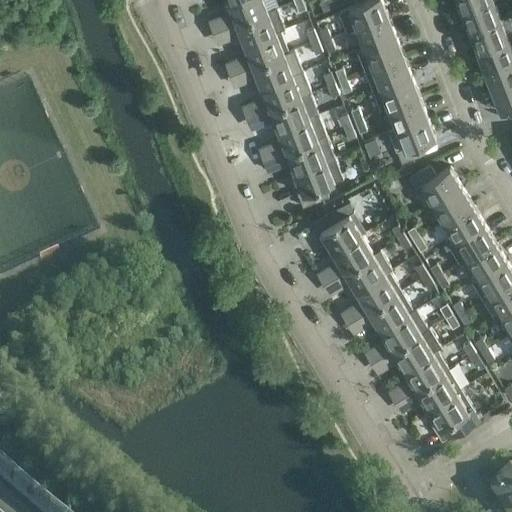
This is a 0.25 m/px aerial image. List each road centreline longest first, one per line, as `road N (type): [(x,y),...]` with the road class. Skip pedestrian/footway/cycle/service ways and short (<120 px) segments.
road 1 (residential): [(404,499),(250,243),(150,0)]
road 2 (residential): [(511,202),(473,136),(419,0)]
road 3 (residential): [(404,499),(511,435)]
